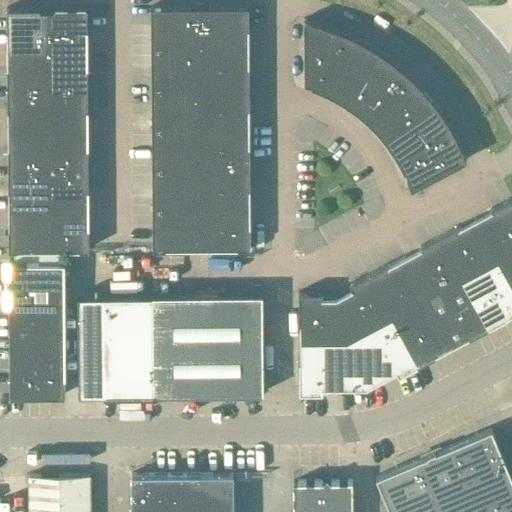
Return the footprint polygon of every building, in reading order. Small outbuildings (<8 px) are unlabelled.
[(200,26),(200,5),(151,6),(151,26),(200,26)] [(249,46),(249,5),(200,5),(200,26),(200,46),(249,46)] [(61,127),(60,6),(54,6),(54,9),(39,9),(39,6),(7,6),(8,127),(48,127),(61,127)] [(88,127),(87,6),(60,6),(61,127),(88,127)] [(319,87),(342,30),(335,27),(327,24),(320,22),(312,20),(304,18),(305,81),(312,83),(311,84),(319,87)] [(200,46),(200,26),(151,26),(151,46),(200,46)] [(344,100),(377,48),(371,44),(364,40),(357,36),(350,33),(342,30),(319,87),(329,92),(334,94),(339,97),(344,100)] [(200,66),(200,46),(151,46),(151,66),(200,66)] [(249,86),(249,65),(249,46),(200,46),(200,66),(200,86),(249,86)] [(366,118),(408,72),(402,67),(396,62),(390,57),(384,52),(377,48),(344,100),(349,103),(353,107),(358,110),(366,118)] [(200,86),(200,66),(151,66),(151,86),(200,86)] [(385,138),(435,101),(430,95),(425,89),(420,83),(414,77),(408,72),(366,118),(370,121),(374,125),(378,130),(382,134),(385,138)] [(200,106),(200,86),(151,86),(152,106),(200,106)] [(250,126),(249,104),(249,86),(200,86),(200,106),(201,126),(250,126)] [(440,107),(435,101),(385,138),(389,143),(392,148),(395,152),(398,157),(400,162),(456,134),(452,127),(448,120),(444,114),(440,107)] [(201,126),(200,106),(152,106),(152,126),(201,126)] [(201,146),(201,126),(152,126),(152,146),(201,146)] [(250,166),(250,126),(201,126),(201,146),(201,166),(250,166)] [(48,167),(48,127),(8,127),(8,167),(48,167)] [(88,127),(61,127),(48,127),(48,167),(48,207),(88,207),(88,127)] [(411,187),(467,158),(463,148),(460,144),(456,134),(400,162),(404,169),(405,169),(408,175),(407,176),(411,187)] [(201,166),(201,146),(152,146),(152,166),(201,166)] [(201,186),(201,166),(152,166),(152,186),(201,186)] [(250,206),(250,185),(250,166),(201,166),(201,186),(201,206),(250,206)] [(48,207),(48,167),(8,167),(8,207),(48,207)] [(201,206),(201,186),(152,186),(152,206),(201,206)] [(511,255),(511,196),(492,207),(492,208),(475,217),(499,262),(511,255)] [(201,226),(201,206),(152,206),(152,226),(201,226)] [(250,247),(250,226),(250,206),(201,206),(201,226),(201,247),(250,247)] [(49,248),(48,207),(8,207),(9,248),(49,248)] [(89,248),(88,207),(48,207),(49,248),(89,248)] [(499,262),(475,217),(458,226),(458,225),(440,235),(464,281),(499,262)] [(201,247),(201,226),(152,226),(152,247),(201,247)] [(464,281),(440,235),(421,245),(405,254),(429,299),(464,281)] [(429,299),(405,254),(388,263),(387,263),(369,272),(394,318),(429,299)] [(511,255),(499,262),(511,285),(511,255)] [(64,282),(64,260),(9,260),(9,283),(64,282)] [(511,312),(511,285),(499,262),(464,281),(488,326),(507,316),(507,315),(511,312)] [(394,318),(369,272),(350,282),(352,287),(336,295),(351,341),(394,318)] [(488,326),(464,281),(429,299),(453,344),(469,335),(470,336),(488,326)] [(64,304),(64,282),(9,283),(9,305),(64,304)] [(263,391),(262,291),(102,293),(102,393),(263,391)] [(351,341),(336,295),(322,296),(321,291),(299,291),(299,322),(300,322),(300,341),(351,341)] [(453,344),(429,299),(394,318),(418,364),(436,354),(436,353),(453,344)] [(64,326),(64,304),(9,305),(9,327),(64,326)] [(351,341),(300,341),(300,391),(323,391),(323,386),(367,386),(397,369),(399,373),(418,364),(394,318),(351,341)] [(65,348),(64,326),(9,327),(9,349),(37,349),(65,348)] [(65,393),(65,348),(37,349),(37,371),(37,393),(65,393)] [(37,371),(37,349),(9,349),(9,371),(37,371)] [(37,393),(37,371),(9,371),(9,394),(37,393)] [(511,511),(511,476),(491,428),(432,453),(377,475),(392,511),(511,511)] [(89,511),(90,473),(90,472),(29,473),(29,511),(89,511)] [(233,511),(233,472),(131,473),(131,511),(233,511)] [(352,511),(352,479),(293,480),(293,511),(352,511)]
